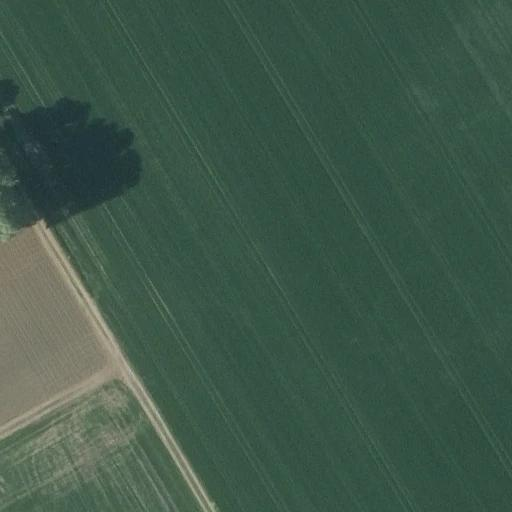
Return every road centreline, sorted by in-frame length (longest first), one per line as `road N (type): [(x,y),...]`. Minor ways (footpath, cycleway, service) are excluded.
road 1 (track): [(0,167),(207,511)]
road 2 (track): [(119,366),(0,436)]
